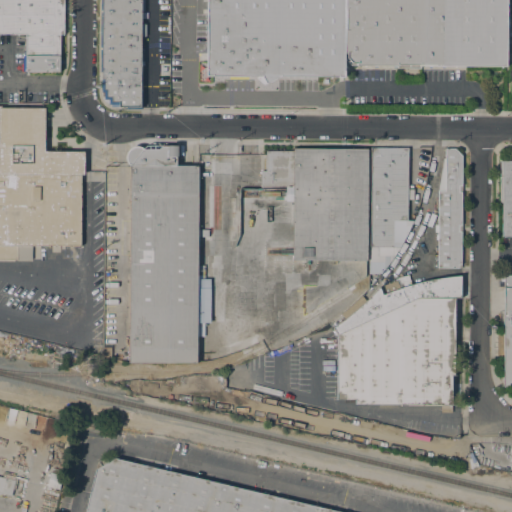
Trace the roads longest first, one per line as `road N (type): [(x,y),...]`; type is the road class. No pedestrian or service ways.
road 1 (residential): [(511,129),(98,121),(83,100),(82,0)]
road 2 (residential): [(485,420),(479,129)]
